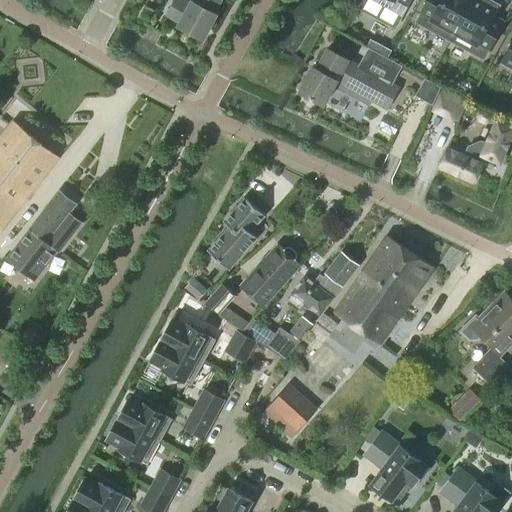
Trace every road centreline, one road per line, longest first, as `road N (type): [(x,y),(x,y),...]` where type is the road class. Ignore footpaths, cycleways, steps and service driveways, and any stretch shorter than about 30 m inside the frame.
road 1 (residential): [(511,261),(278,149)]
road 2 (residential): [(0,491),(44,411),(0,386)]
road 3 (residential): [(339,511),(223,444)]
